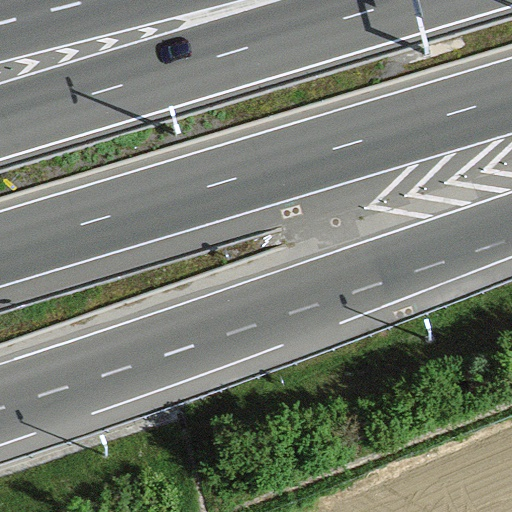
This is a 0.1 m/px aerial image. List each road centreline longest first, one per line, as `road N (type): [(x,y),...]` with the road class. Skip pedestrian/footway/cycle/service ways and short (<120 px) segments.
road 1 (motorway): [(0,247),(511,94)]
road 2 (motorway): [(0,394),(400,255)]
road 3 (motorway): [(403,0),(0,120)]
road 4 (motorway): [(0,381),(400,255)]
